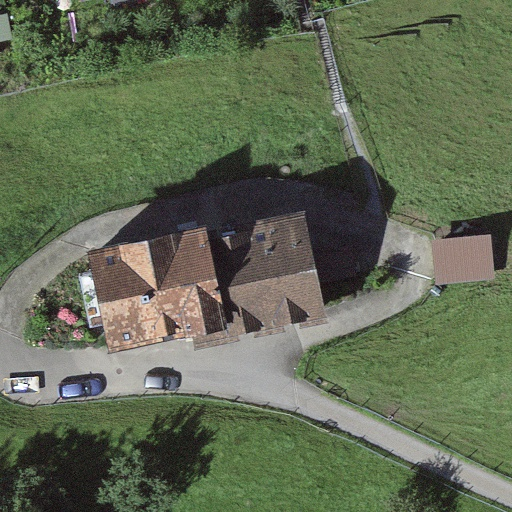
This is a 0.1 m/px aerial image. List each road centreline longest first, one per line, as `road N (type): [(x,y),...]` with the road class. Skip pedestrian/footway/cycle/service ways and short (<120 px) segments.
road 1 (track): [(511,496),(236,369),(37,378),(0,339)]
road 2 (track): [(0,334),(14,293),(73,240),(185,205),(300,200),(380,229),(407,248),(408,294)]
road 3 (track): [(408,294),(236,369)]
